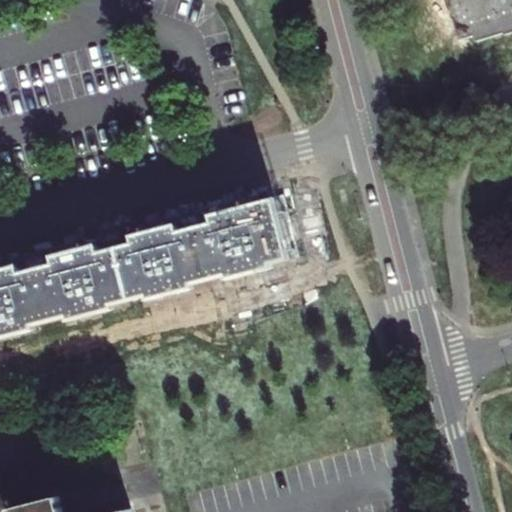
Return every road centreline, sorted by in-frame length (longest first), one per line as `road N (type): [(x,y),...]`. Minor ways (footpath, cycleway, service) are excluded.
road 1 (residential): [(333,0),(429,368)]
road 2 (residential): [(429,368),(465,511)]
